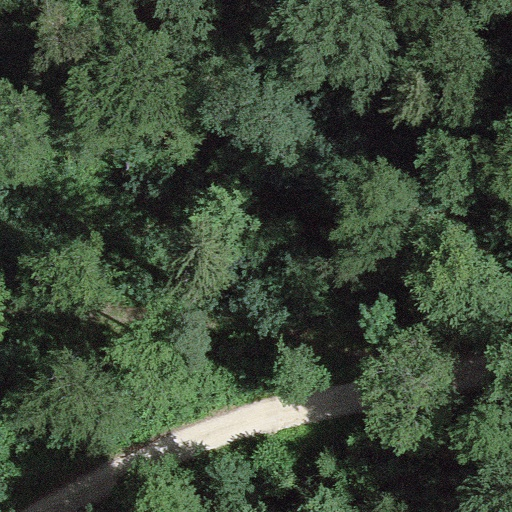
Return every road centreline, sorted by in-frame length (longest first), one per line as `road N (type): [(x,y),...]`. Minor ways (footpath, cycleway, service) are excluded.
road 1 (unclassified): [(18,511),(511,344)]
road 2 (track): [(437,368),(314,317),(0,280)]
